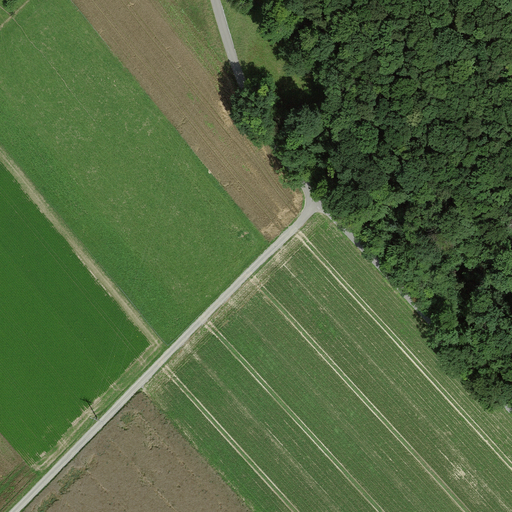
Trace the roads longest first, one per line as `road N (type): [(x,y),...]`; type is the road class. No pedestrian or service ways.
road 1 (unclassified): [(217,0),(257,118),(511,404)]
road 2 (track): [(327,194),(11,511)]
road 3 (track): [(511,249),(256,0)]
